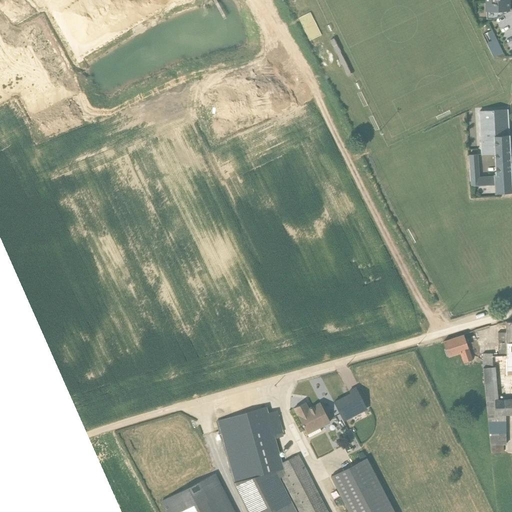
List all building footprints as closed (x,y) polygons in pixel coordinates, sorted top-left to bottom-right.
[(508,13),(508,12),(507,0),(484,0),(484,12),(486,12),(486,19),(494,19),(508,13)] [(492,31),(482,35),(493,58),(503,53),(492,31)] [(493,155),(493,165),(494,176),(479,177),(477,155),(468,155),(470,186),(494,185),(495,193),(511,193),(509,164),(506,110),(478,112),(481,155),(493,155)] [(511,342),(511,321),(506,322),(505,322),(505,332),(497,333),(498,354),(504,354),(504,343),(511,342)] [(462,364),(472,360),(463,335),(442,342),(447,358),(459,355),(462,364)] [(482,369),(489,446),(490,446),(503,445),(506,445),(505,415),(511,414),(511,342),(504,343),(504,354),(505,357),(492,357),(492,368),(482,369)] [(482,354),(482,369),(492,368),(492,357),(492,354),(482,354)] [(333,403),(343,422),(367,410),(355,388),(348,392),(350,394),(333,403)] [(304,403),(294,409),(309,438),(321,432),(319,429),(330,423),(320,403),(308,409),(304,403)] [(327,511),(326,509),(298,455),(281,463),(275,439),(283,437),(276,411),(267,413),(265,407),(222,420),(221,420),(216,421),(234,483),(232,484),(245,509),(246,511),(327,511)] [(393,511),(366,458),(330,477),(347,511),(393,511)] [(233,511),(214,474),(160,502),(165,511),(233,511)]
